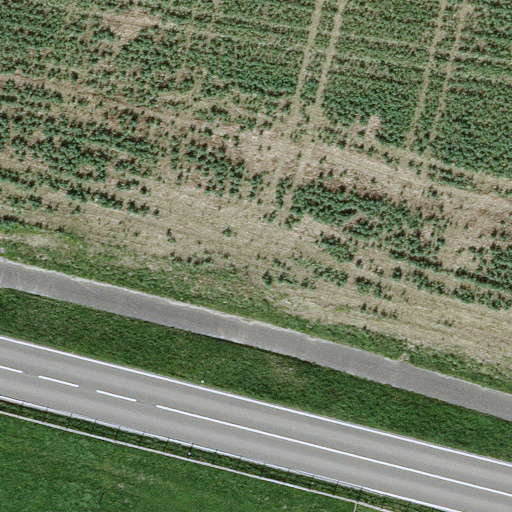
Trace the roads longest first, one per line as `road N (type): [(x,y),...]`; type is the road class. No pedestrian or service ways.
road 1 (track): [(0,275),(351,360),(511,409)]
road 2 (primary): [(0,366),(511,496)]
